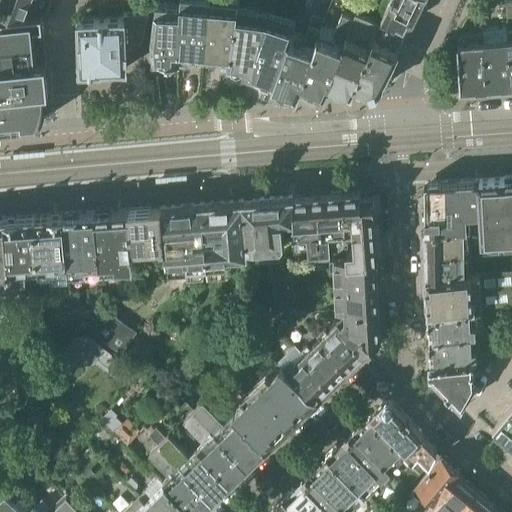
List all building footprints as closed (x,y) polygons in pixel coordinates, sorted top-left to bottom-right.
[(0,0),(0,19),(23,17),(29,0),(0,0)] [(179,52),(204,55),(209,0),(180,0),(180,4),(179,52)] [(209,0),(204,55),(229,57),(237,7),(237,0),(209,0)] [(389,0),(381,19),(393,26),(394,24),(405,29),(405,32),(412,18),(415,20),(418,13),(416,10),(420,0),(389,0)] [(178,60),(179,52),(180,4),(155,3),(150,37),(153,59),(160,59),(164,63),(175,63),(178,60)] [(228,65),(250,68),(263,18),(266,11),(237,7),(229,57),(228,65)] [(270,90),(271,91),(291,32),(294,23),(266,11),(263,18),(250,68),(249,74),(256,76),(254,81),(257,85),(270,90)] [(79,68),(79,70),(80,70),(81,70),(81,71),(86,76),(96,76),(101,70),(101,69),(124,68),(124,69),(126,69),(126,68),(126,67),(126,59),(126,57),(125,48),(131,48),(131,42),(141,42),(148,12),(123,13),(123,19),(78,20),(79,59),(79,60),(80,68),(79,68)] [(320,30),(297,94),(313,100),(316,90),(323,92),(322,93),(324,93),(328,83),(353,18),(342,13),(333,34),(320,30)] [(328,83),(344,90),(350,92),(354,85),(379,23),(355,13),(353,18),(328,83)] [(41,15),(23,17),(0,19),(0,125),(1,126),(1,127),(39,123),(43,115),(45,110),(46,106),(47,101),(48,96),(48,92),(48,85),(41,15)] [(296,96),(297,94),(320,30),(324,20),(312,16),(304,36),(291,32),(271,91),(273,94),(273,95),(283,98),(284,97),(287,95),(288,95),(289,93),(295,95),(296,96)] [(379,23),(354,85),(369,92),(378,89),(388,67),(397,49),(405,32),(405,29),(394,24),(393,26),(392,29),(379,23)] [(482,33),(481,33),(484,85),(486,85),(502,84),(511,83),(507,31),(507,26),(482,28),(482,33)] [(484,85),(481,33),(461,35),(457,43),(460,87),(477,86),(484,85)] [(511,172),(505,173),(505,178),(479,180),(481,213),(480,213),(480,219),(481,229),(481,234),(482,234),(483,241),(499,240),(511,238),(511,172)] [(466,229),(481,229),(480,219),(480,213),(481,213),(479,180),(479,179),(441,181),(438,178),(430,179),(427,182),(424,182),(425,232),(466,229)] [(347,249),(348,259),(377,257),(373,208),(372,208),(371,195),(372,194),(371,193),(371,189),(360,190),(359,190),(343,192),(343,191),(346,236),(354,236),(355,248),(347,249)] [(329,237),(346,236),(343,191),(342,191),(342,192),(323,193),(318,193),(321,230),(318,231),(319,250),(330,249),(329,237)] [(294,251),(319,250),(318,231),(321,230),(318,193),(312,194),(292,196),(295,219),(289,233),(293,236),(294,251)] [(247,254),(248,264),(281,261),(279,242),(284,241),(289,233),(295,219),(292,196),(292,195),(290,196),(271,198),(271,197),(261,198),(243,200),(241,200),(247,254)] [(227,255),(247,254),(241,200),(240,200),(241,200),(222,202),(222,201),(201,203),(207,264),(207,275),(228,274),(227,255)] [(202,275),(207,264),(201,203),(182,205),(163,207),(163,206),(162,207),(165,246),(166,260),(157,261),(158,273),(168,272),(168,277),(202,275)] [(160,247),(165,246),(162,207),(160,207),(160,206),(159,206),(159,207),(151,207),(150,207),(149,207),(149,208),(129,209),(128,209),(132,244),(159,243),(160,247)] [(133,262),(132,244),(128,209),(111,210),(95,211),(99,263),(100,268),(119,267),(119,262),(133,262)] [(85,264),(99,263),(95,211),(79,212),(79,211),(63,212),(69,269),(86,268),(85,264)] [(52,280),(52,275),(65,274),(65,278),(64,278),(64,283),(70,282),(69,269),(63,212),(49,214),(33,215),(39,271),(40,281),(52,280)] [(26,272),(39,271),(33,215),(19,217),(19,216),(4,217),(11,286),(15,286),(15,281),(14,281),(14,277),(27,276),(26,272)] [(12,291),(11,286),(4,217),(1,217),(0,217),(0,284),(8,284),(8,287),(6,287),(7,292),(12,291)] [(425,245),(425,254),(467,251),(466,229),(425,232),(425,234),(423,237),(423,243),(425,245)] [(426,275),(426,277),(467,273),(467,251),(425,254),(426,263),(424,266),(424,272),(426,275)] [(334,270),(335,285),(378,282),(377,267),(377,266),(376,266),(375,259),(377,259),(377,257),(348,259),(330,260),(331,271),(334,270)] [(286,263),(287,272),(297,271),(297,263),(286,263)] [(427,312),(428,314),(483,308),(511,306),(511,303),(511,270),(467,273),(426,277),(427,302),(428,302),(428,312),(427,312)] [(126,279),(127,295),(136,295),(134,279),(126,279)] [(336,310),(345,310),(378,308),(379,308),(379,307),(378,291),(377,291),(377,283),(378,283),(378,282),(335,285),(330,285),(331,296),(335,295),(336,310)] [(288,287),(288,297),(299,296),(298,287),(288,287)] [(229,316),(255,341),(262,333),(236,308),(229,316)] [(345,319),(340,324),(366,350),(380,337),(380,336),(381,336),(380,319),(378,319),(378,308),(345,310),(345,319)] [(429,329),(429,336),(478,333),(478,332),(475,332),(475,325),(483,324),(483,308),(428,314),(428,329),(429,329)] [(93,332),(111,345),(122,353),(137,331),(108,311),(93,332)] [(296,313),(303,321),(312,311),(296,313)] [(208,334),(220,346),(238,329),(225,317),(208,334)] [(274,323),(281,331),(287,325),(280,317),(274,323)] [(316,335),(320,339),(348,366),(353,361),(354,362),(366,350),(340,324),(337,321),(327,332),(324,328),(316,335)] [(502,331),(506,323),(494,324),(494,331),(502,331)] [(430,362),(474,358),(477,357),(476,348),(479,348),(478,333),(429,336),(430,353),(431,360),(430,360),(430,362)] [(255,341),(263,348),(268,343),(260,335),(255,341)] [(60,358),(49,374),(61,383),(77,363),(78,364),(94,361),(114,375),(124,361),(103,347),(88,337),(74,340),(66,353),(60,358)] [(307,344),(300,351),(303,354),(331,382),(336,377),(337,378),(348,368),(348,367),(348,366),(320,339),(310,348),(307,344)] [(278,362),(281,365),(315,397),(320,393),(320,394),(321,394),(332,384),(331,383),(332,383),(331,382),(303,354),(300,351),(295,346),(278,362)] [(187,364),(194,372),(211,355),(203,348),(187,364)] [(47,357),(49,374),(60,358),(47,357)] [(474,358),(430,362),(430,372),(462,404),(476,381),(474,358)] [(24,363),(25,376),(45,374),(43,361),(24,363)] [(244,403),(232,414),(264,448),(316,398),(316,399),(316,398),(315,397),(281,365),(268,378),(264,374),(239,398),(244,403)] [(198,376),(206,384),(212,378),(204,370),(198,376)] [(375,408),(369,414),(405,451),(411,457),(415,461),(417,462),(423,455),(429,461),(437,448),(392,401),(392,400),(390,398),(386,398),(383,400),(383,401),(382,402),(376,407),(375,408)] [(203,400),(194,409),(247,465),(264,449),(264,448),(232,414),(224,421),(203,400)] [(102,416),(113,428),(123,418),(112,406),(102,416)] [(511,447),(511,406),(492,430),(499,437),(511,447)] [(204,440),(196,448),(201,453),(229,482),(247,465),(194,409),(188,415),(184,419),(204,440)] [(353,430),(353,431),(372,450),(363,458),(381,476),(405,451),(369,414),(353,430)] [(115,427),(126,441),(140,430),(129,416),(115,427)] [(150,434),(159,444),(212,498),(229,482),(201,453),(196,448),(189,454),(169,433),(165,437),(157,428),(150,434)] [(345,437),(328,454),(365,491),(377,479),(381,476),(363,458),(372,450),(353,431),(346,438),(345,437)] [(34,461),(47,463),(49,443),(37,441),(34,461)] [(169,473),(163,480),(194,511),(197,511),(212,498),(159,444),(153,448),(149,452),(169,473)] [(328,454),(311,470),(330,489),(322,498),(335,511),(343,511),(365,491),(328,454)] [(425,511),(457,475),(461,471),(452,464),(452,462),(446,456),(443,456),(441,455),(440,455),(411,491),(424,503),(415,511),(425,511)] [(409,467),(417,476),(423,468),(417,462),(415,461),(409,467)] [(285,495),(300,511),(335,511),(322,498),(330,489),(311,470),(309,471),(310,472),(302,480),(302,479),(285,495)] [(158,475),(138,495),(155,511),(194,511),(163,480),(158,475)] [(458,511),(476,491),(474,489),(473,487),(467,481),(464,481),(457,475),(425,511),(458,511)] [(126,482),(135,491),(138,487),(138,483),(131,477),(126,482)] [(85,511),(66,492),(45,511),(13,484),(5,494),(4,493),(0,498),(0,511),(85,511)] [(489,511),(494,506),(486,499),(486,497),(479,492),(477,492),(476,491),(458,511),(489,511)] [(155,511),(138,495),(120,511),(155,511)] [(280,500),(268,511),(300,511),(285,495),(283,497),(279,500),(280,500)]
